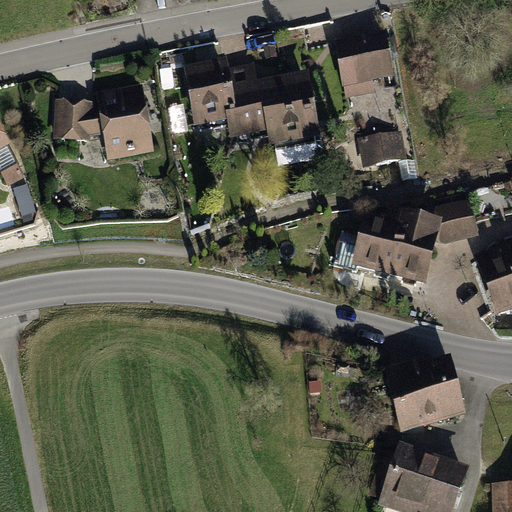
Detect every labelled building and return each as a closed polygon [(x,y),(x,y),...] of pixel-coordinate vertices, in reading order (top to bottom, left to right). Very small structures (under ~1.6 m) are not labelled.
[(388,41),(337,49),(344,94),(395,86),(388,41)] [(241,66),(187,76),(199,135),(242,127),(245,143),(320,129),(310,78),(246,90),(241,66)] [(98,106),(56,104),(54,139),(104,141),(108,164),(154,157),(143,89),(97,96),(98,106)] [(0,156),(13,148),(0,125),(0,156)] [(402,135),(360,143),(365,171),(408,163),(402,135)] [(31,184),(18,189),(28,216),(41,211),(31,184)] [(495,201),(469,206),(474,230),(500,225),(495,201)] [(441,235),(371,217),(358,271),(427,288),(441,235)] [(511,242),(473,256),(495,322),(511,316),(511,242)] [(458,369),(388,387),(399,433),(470,416),(458,369)] [(459,511),(470,485),(402,459),(382,510),(387,511),(459,511)] [(511,511),(511,488),(489,489),(489,511),(511,511)]
